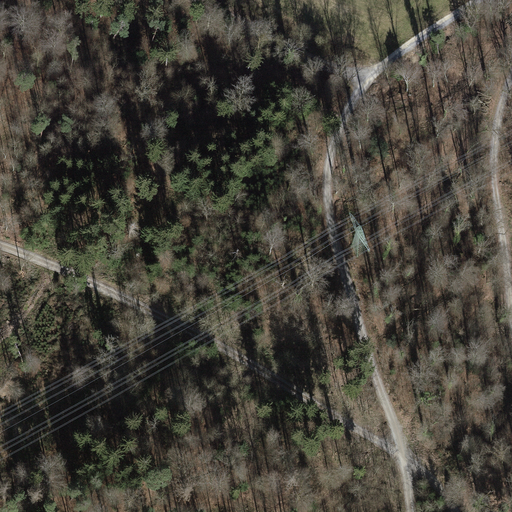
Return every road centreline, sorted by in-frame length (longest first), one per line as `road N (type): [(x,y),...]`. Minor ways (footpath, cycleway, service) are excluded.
road 1 (track): [(477,0),(364,85),(328,166),(330,226),(405,455)]
road 2 (track): [(0,242),(125,296),(405,455)]
road 3 (track): [(511,312),(495,167),(511,78)]
road 4 (track): [(201,0),(364,85)]
